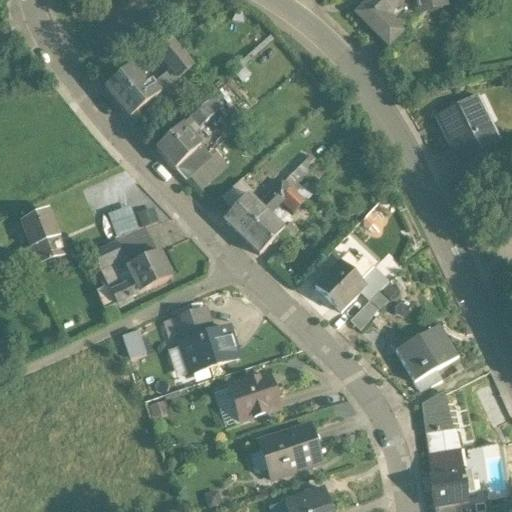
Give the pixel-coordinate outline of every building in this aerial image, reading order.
[(370,0),(354,16),(387,49),(402,34),(388,20),(391,12),(415,5),(416,4),(415,0),(370,0)] [(438,0),(415,0),(416,4),(415,5),(417,12),(440,5),(438,0)] [(192,70),(167,39),(153,50),(178,81),(192,70)] [(146,88),(131,68),(104,90),(129,121),(159,96),(150,85),(146,88)] [(112,74),(104,80),(107,84),(115,77),(112,74)] [(212,99),(181,128),(190,138),(221,110),(212,99)] [(472,101),(439,118),(452,145),(449,146),(457,164),(459,163),(482,151),(497,144),(489,127),(486,128),(472,101)] [(181,128),(155,151),(174,171),(199,148),(190,138),(181,128)] [(199,148),(174,171),(183,182),(188,177),(209,158),(199,148)] [(482,151),(459,163),(465,176),(488,164),(482,151)] [(209,158),(188,177),(201,192),(227,168),(214,154),(209,158)] [(299,169),(283,185),(289,191),(305,175),(299,169)] [(282,184),(259,209),(266,216),(280,201),(289,191),(283,185),(282,184)] [(289,191),(280,201),(292,213),(302,203),(289,191)] [(259,209),(247,197),(222,223),(241,241),(266,216),(259,209)] [(108,219),(115,240),(137,233),(129,212),(108,219)] [(46,213),(22,224),(30,246),(31,249),(38,267),(64,259),(46,213)] [(153,213),(138,217),(142,231),(157,227),(153,213)] [(283,232),(266,216),(241,241),(258,258),(283,232)] [(115,240),(113,241),(121,258),(127,270),(151,259),(138,232),(137,233),(115,240)] [(0,279),(38,267),(31,249),(30,246),(0,255),(0,279)] [(127,270),(126,271),(133,285),(139,297),(170,283),(168,279),(172,277),(169,270),(165,273),(157,256),(151,259),(127,270)] [(102,267),(113,294),(133,285),(126,271),(127,270),(121,258),(102,267)] [(361,261),(353,270),(343,261),(338,265),(358,285),(371,271),(361,261)] [(338,265),(326,278),(322,274),(318,278),(321,282),(314,289),(340,314),(359,295),(364,290),(358,285),(338,265)] [(364,290),(359,295),(368,304),(376,296),(384,289),(374,280),(364,290)] [(113,294),(109,295),(111,299),(116,308),(139,297),(133,285),(113,294)] [(368,304),(349,325),(359,335),(386,306),(376,296),(368,304)] [(107,302),(105,297),(96,301),(104,318),(117,311),(116,308),(111,299),(107,302)] [(205,313),(175,323),(183,347),(213,337),(205,313)] [(438,327),(394,354),(413,385),(457,359),(438,327)] [(183,347),(179,348),(189,378),(238,362),(230,338),(218,342),(215,336),(213,337),(183,347)] [(266,379),(228,392),(240,425),(278,413),(266,379)] [(228,392),(213,397),(224,431),(240,425),(228,392)] [(420,408),(424,437),(452,433),(443,395),(420,408)] [(308,429),(257,446),(260,455),(266,475),(270,484),(320,467),(308,429)] [(424,437),(425,448),(457,446),(456,443),(454,443),(452,433),(424,437)] [(425,448),(428,479),(458,474),(457,446),(425,448)] [(260,455),(250,459),(248,462),(253,477),(256,478),(266,475),(260,455)] [(458,474),(428,479),(433,510),(466,505),(465,496),(474,495),(470,472),(458,474)] [(329,511),(322,491),(268,509),(269,511),(329,511)]
